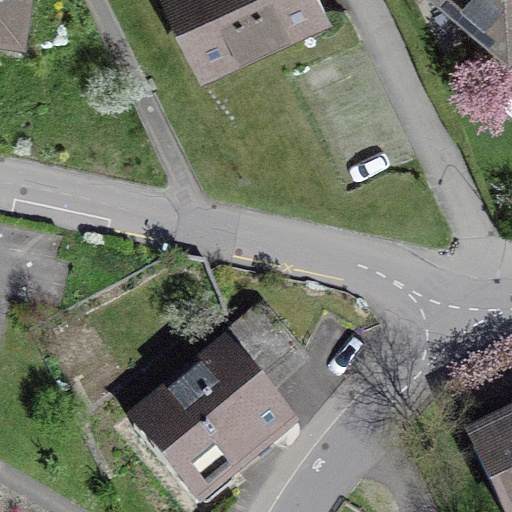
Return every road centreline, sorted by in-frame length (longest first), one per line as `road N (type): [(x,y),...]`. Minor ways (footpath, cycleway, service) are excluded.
road 1 (residential): [(457,331),(375,268),(349,258),(0,184)]
road 2 (residential): [(507,306),(365,0)]
road 3 (residential): [(299,511),(366,417),(457,331)]
